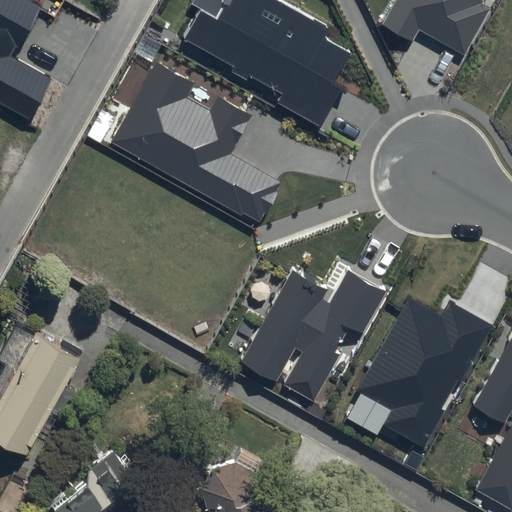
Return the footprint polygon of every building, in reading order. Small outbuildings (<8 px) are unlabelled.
[(42,7),(29,0),(0,0),(0,103),(28,119),(51,78),(14,58),(42,7)] [(330,28),(279,0),(228,0),(220,16),(199,5),(182,36),(283,94),(278,104),(319,127),(341,88),(332,82),(349,51),(324,37),(330,28)] [(483,0),(396,0),(383,24),(413,41),(419,30),(464,55),(490,7),(482,3),(483,0)] [(195,82),(157,61),(111,143),(258,225),(281,183),(230,154),(252,115),(217,95),(210,108),(187,95),(195,82)] [(388,289),(348,267),(329,302),(323,299),(329,288),(290,267),(240,359),(277,379),(295,347),(303,352),(286,384),(314,399),(339,352),(335,350),(348,326),(363,334),(388,289)] [(441,318),(408,299),(357,391),(391,410),(383,424),(425,447),(494,324),(451,300),(441,318)] [(39,329),(0,398),(0,436),(31,454),(86,355),(39,329)] [(511,331),(471,403),(505,422),(511,410),(511,423),(475,488),(511,508),(511,505),(511,331)] [(125,511),(169,474),(133,434),(54,504),(60,511),(125,511)] [(276,511),(262,454),(197,471),(207,511),(276,511)] [(0,497),(0,511),(17,511),(36,480),(16,469),(0,497)]
